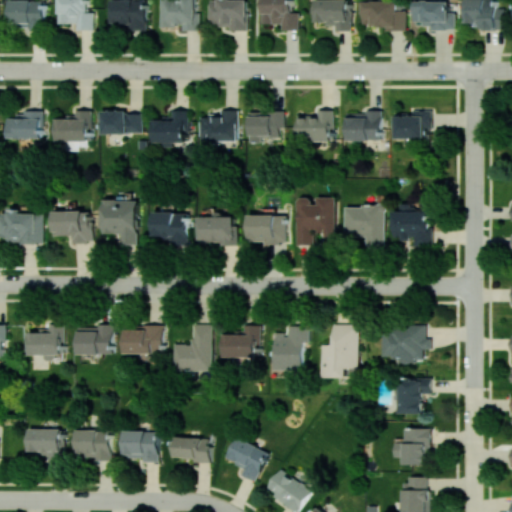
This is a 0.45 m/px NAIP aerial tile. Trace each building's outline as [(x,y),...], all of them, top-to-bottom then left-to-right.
[(45,0),(10,0),(11,28),(46,27),(45,0)] [(94,29),(94,11),(89,12),(88,0),(58,0),(59,22),(77,22),(77,29),(94,29)] [(112,0),(113,26),(131,26),(131,30),(148,29),(147,0),(112,0)] [(161,0),(161,25),(183,26),(183,29),(200,29),(201,11),(196,11),(196,0),(161,0)] [(248,0),(210,0),(211,24),(231,24),(231,29),(248,29),(248,0)] [(263,0),(263,23),(283,23),(283,29),(300,29),(301,12),(293,11),(293,0),(263,0)] [(316,0),(316,22),(337,23),(337,29),(353,30),(353,0),(316,0)] [(363,0),(364,28),(407,27),(407,9),(401,9),(400,0),(363,0)] [(450,0),(416,0),(415,21),(425,21),(424,28),(457,28),(457,11),(450,11),(450,0)] [(506,7),(499,7),(498,0),(466,0),(467,22),(483,22),(483,29),(507,28),(506,7)] [(8,115),(8,137),(44,138),(44,109),(25,109),(25,116),(8,115)] [(57,117),(57,140),(93,140),(93,109),(77,109),(77,114),(67,114),(67,118),(57,117)] [(189,109),(173,110),(173,117),(154,117),(155,142),(163,141),(163,146),(174,146),(174,142),(190,141),(189,109)] [(202,114),(201,140),(238,141),(239,109),(221,109),(221,115),(202,114)] [(335,109),(319,109),(319,114),(299,115),(299,140),(336,139),(335,109)] [(348,140),(383,139),(383,109),(367,109),(367,112),(348,113),(348,140)] [(144,132),(143,110),(102,111),(103,133),(144,132)] [(262,136),(281,137),(282,127),(286,127),(286,111),(251,110),(250,140),(262,140),(262,136)] [(397,111),(397,138),(426,137),(426,129),(434,129),(434,110),(397,111)] [(298,244),(315,244),(315,233),(324,233),(324,238),(337,238),(337,196),(318,196),(318,199),(299,199),(298,244)] [(104,233),(123,233),(123,243),(139,243),(140,200),(105,199),(104,233)] [(395,237),(415,237),(415,246),(432,246),(433,210),(416,209),(416,203),(402,202),(402,210),(395,210),(395,237)] [(346,205),(346,235),(367,235),(367,245),(386,245),(387,205),(346,205)] [(44,241),(45,213),(20,212),(20,210),(1,210),(0,241),(44,241)] [(55,235),(74,235),(74,242),(95,241),(95,220),(92,220),(91,210),(55,210),(55,235)] [(174,237),(174,242),(190,242),(189,211),(155,212),(156,237),(174,237)] [(249,240),(265,240),(265,242),(288,243),(288,215),(250,214),(249,240)] [(199,216),(200,242),(238,242),(238,216),(199,216)] [(31,354),(46,354),(46,360),(57,360),(57,353),(67,353),(66,323),(51,323),(51,330),(31,330),(31,354)] [(213,370),(214,323),(194,323),(194,343),(176,343),(175,369),(213,370)] [(225,356),(262,356),(263,324),(246,323),(246,330),(236,330),(236,333),(226,332),(225,356)] [(324,344),(323,376),(349,377),(349,367),(359,367),(360,323),(335,323),(335,344),(324,344)] [(80,325),(80,354),(115,353),(115,324),(80,325)] [(127,324),(126,352),(142,353),(142,360),(157,360),(157,355),(165,355),(165,325),(127,324)] [(277,370),(305,369),(305,342),(310,342),(309,324),(288,325),(288,331),(276,331),(277,370)] [(394,361),(425,361),(425,348),(433,348),(433,338),(428,337),(428,326),(384,325),(384,355),(394,355),(394,361)] [(402,413),(425,412),(425,392),(433,392),(432,376),(401,377),(402,413)] [(432,427),(406,427),(406,442),(397,442),(397,456),(406,456),(406,463),(432,464),(432,427)] [(30,450),(39,450),(39,454),(50,454),(50,459),(66,459),(65,428),(30,428),(30,450)] [(113,429),(78,429),(77,456),(96,456),(96,459),(112,460),(113,429)] [(160,461),(160,430),(125,429),(125,456),(145,456),(145,460),(160,461)] [(211,461),(212,437),(176,436),(176,456),(195,456),(195,461),(211,461)] [(270,451),(238,437),(229,458),(245,466),(242,473),(258,480),(270,451)] [(301,510),(314,489),(281,468),(267,490),(301,510)] [(431,511),(431,475),(406,476),(406,511),(431,511)]
